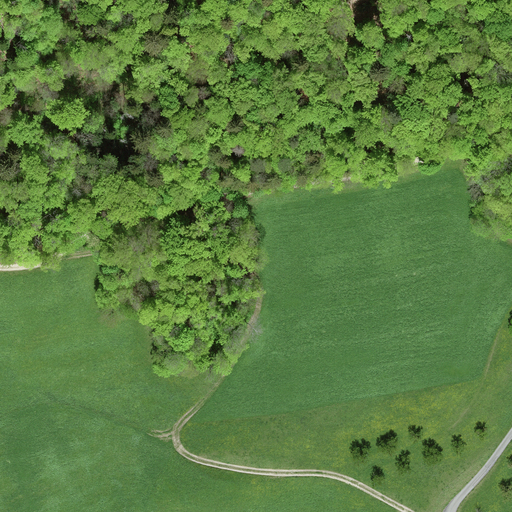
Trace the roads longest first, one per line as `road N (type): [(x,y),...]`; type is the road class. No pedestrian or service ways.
road 1 (track): [(410,511),(342,478),(212,465),(186,451),(181,437),(189,421),(229,377),(268,310),(275,295),(268,280),(231,266),(69,255)]
road 2 (track): [(511,123),(399,165),(120,226),(53,262),(0,268)]
